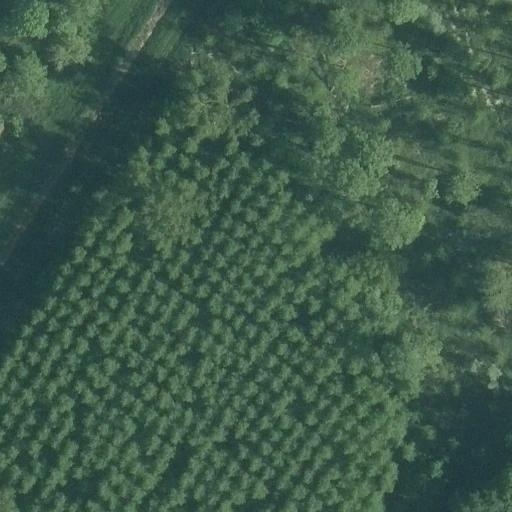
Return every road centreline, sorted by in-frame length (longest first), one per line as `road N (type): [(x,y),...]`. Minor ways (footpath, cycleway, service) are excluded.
road 1 (track): [(0,296),(190,0)]
road 2 (track): [(0,229),(147,0)]
